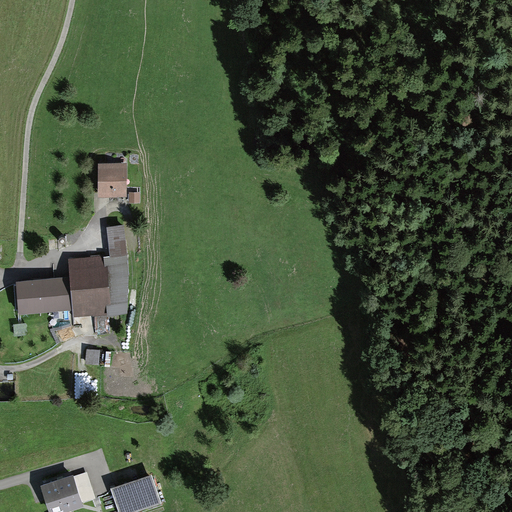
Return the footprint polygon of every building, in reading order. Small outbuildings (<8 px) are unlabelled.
[(125,166),(96,166),(96,197),(125,197),(125,166)] [(71,276),(18,278),(20,309),(74,306),(75,314),(127,311),(122,225),(110,225),(111,256),(71,259),(71,276)] [(110,353),(86,353),(86,366),(110,367),(110,353)] [(72,473),(43,482),(52,511),(82,502),(72,473)] [(152,477),(112,490),(119,511),(136,511),(161,504),(152,477)]
